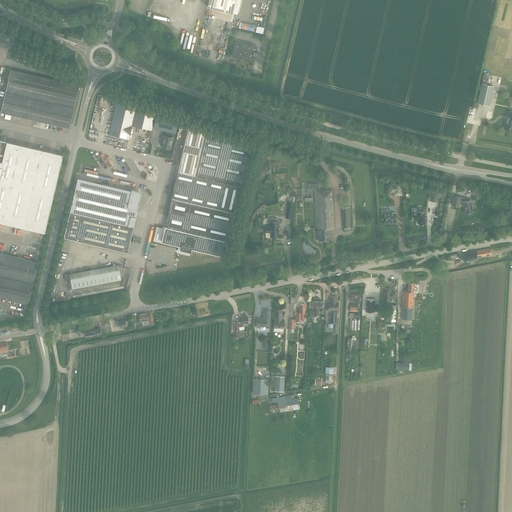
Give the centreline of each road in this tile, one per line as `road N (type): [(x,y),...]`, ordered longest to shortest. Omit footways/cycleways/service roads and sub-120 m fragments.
road 1 (track): [(110,511),(239,487),(245,376),(224,368),(226,319),(70,350),(69,370)]
road 2 (unclassified): [(136,311),(511,238)]
road 3 (secondary): [(423,162),(147,76)]
road 4 (tertiary): [(36,315),(75,141)]
road 5 (track): [(69,370),(61,511)]
road 6 (track): [(336,385),(330,511)]
road 7 (unclassified): [(159,187),(136,311)]
